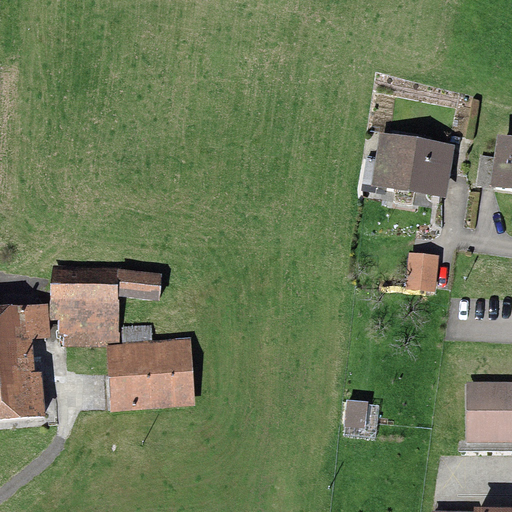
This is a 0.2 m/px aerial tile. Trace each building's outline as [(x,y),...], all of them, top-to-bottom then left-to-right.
[(448,148),(381,138),(374,182),(441,192),(448,148)] [(511,141),(499,140),(493,187),(511,189),(511,141)] [(439,258),(410,256),(408,287),(437,288),(439,258)] [(152,274),(48,273),(48,321),(59,322),(59,345),(117,345),(117,292),(152,292),(152,274)] [(0,428),(33,426),(27,344),(44,343),(42,314),(0,316),(0,428)] [(121,353),(104,353),(106,414),(189,412),(187,351),(149,352),(149,333),(121,334),(121,353)] [(511,390),(465,391),(465,451),(511,450),(511,390)] [(359,408),(343,407),(343,426),(358,427),(359,408)]
